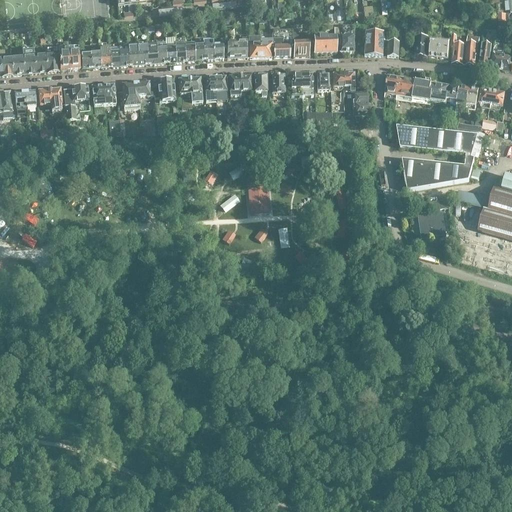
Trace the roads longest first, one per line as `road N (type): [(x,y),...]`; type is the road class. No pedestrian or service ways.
road 1 (residential): [(0,90),(378,65)]
road 2 (residential): [(511,287),(399,248),(378,65)]
road 3 (residential): [(511,80),(378,65)]
